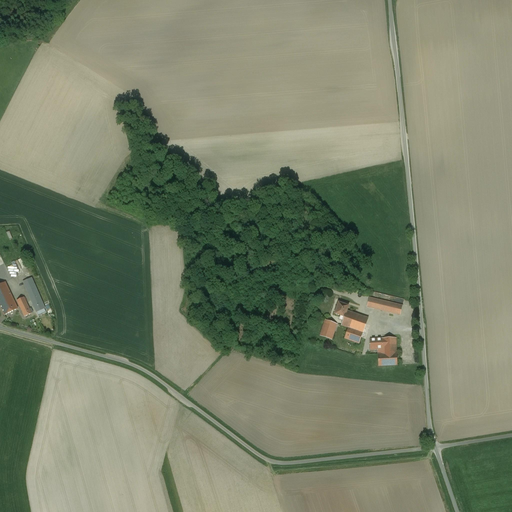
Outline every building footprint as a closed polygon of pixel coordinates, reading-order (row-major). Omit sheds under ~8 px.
[(12,265),(6,268),(12,279),(18,276),(12,265)] [(24,282),(36,311),(44,308),(31,279),(24,282)] [(5,282),(0,284),(0,307),(4,315),(17,309),(5,282)] [(24,297),(17,300),(24,317),(31,314),(24,297)] [(402,305),(369,298),(367,307),(400,315),(402,305)] [(346,311),(348,306),(338,303),(334,314),(344,318),(346,311)] [(346,311),(344,318),(341,326),(348,328),(363,333),(363,334),(368,319),(354,314),(346,311)] [(337,324),(325,320),(320,336),(332,340),(337,324)] [(363,333),(348,328),(344,339),(359,344),(363,333)] [(396,338),(381,339),(382,354),(378,355),(378,367),(397,366),(397,354),(396,338)] [(382,354),(381,339),(370,340),(371,350),(378,349),(378,355),(382,354)]
